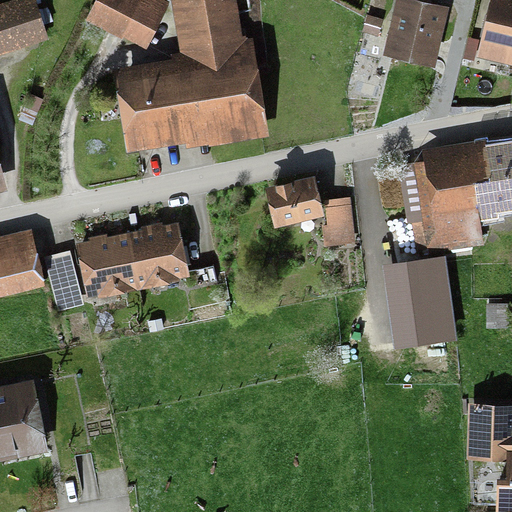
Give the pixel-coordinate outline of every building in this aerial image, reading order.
[(33,0),(27,0),(0,8),(0,51),(45,38),(33,0)] [(166,0),(95,0),(87,17),(144,45),(166,0)] [(260,128),(239,0),(184,0),(195,65),(122,77),(134,148),(184,140),(260,128)] [(450,8),(419,0),(393,0),(378,59),(434,72),(450,8)] [(511,65),(511,0),(493,0),(480,58),(511,65)] [(511,139),(410,159),(427,248),(485,237),(482,220),(511,214),(511,139)] [(314,178),(264,190),(272,229),(323,217),(314,178)] [(347,201),(326,202),(327,228),(323,228),(324,252),(350,250),(347,201)] [(127,237),(137,289),(189,279),(178,227),(127,237)] [(137,289),(127,237),(76,247),(87,299),(137,289)] [(33,245),(0,252),(0,296),(42,287),(33,245)] [(71,273),(67,255),(49,259),(58,306),(77,302),(71,273)] [(37,382),(0,389),(0,463),(51,453),(37,382)] [(511,409),(475,408),(474,456),(473,503),(511,503),(511,409)]
